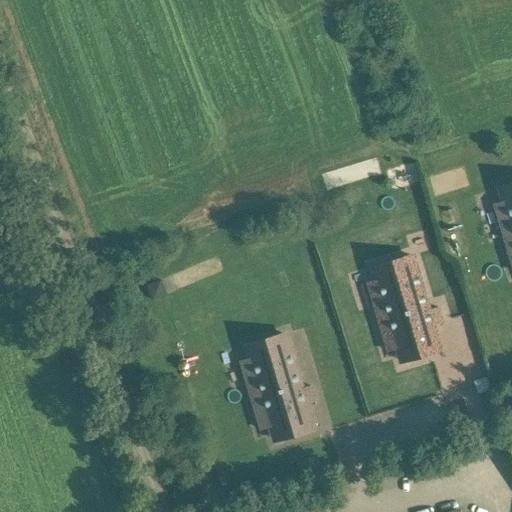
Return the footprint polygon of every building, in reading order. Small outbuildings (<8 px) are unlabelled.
[(511,183),(501,187),(511,222),(511,236),(506,239),(511,259),(511,183)] [(411,256),(374,268),(389,316),(379,319),(389,352),(399,349),(403,363),(440,351),(433,326),(443,323),(438,308),(428,311),(411,256)] [(161,280),(147,285),(153,299),(161,296),(165,288),(161,280)] [(248,345),(259,382),(248,385),(262,429),(272,426),(276,440),(313,429),(306,404),(316,401),(311,385),(301,388),(285,334),(248,345)] [(484,376),(473,380),(476,391),(488,388),(484,376)]
